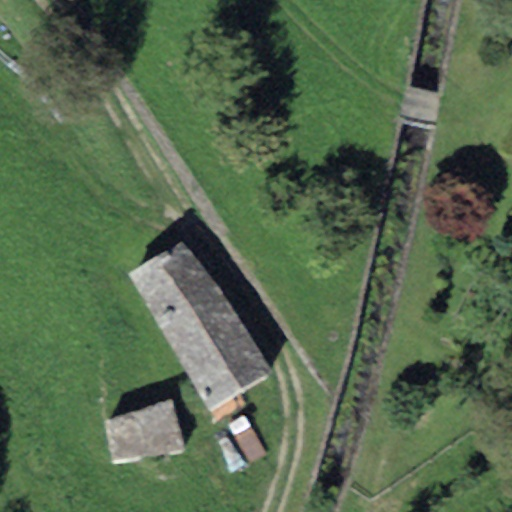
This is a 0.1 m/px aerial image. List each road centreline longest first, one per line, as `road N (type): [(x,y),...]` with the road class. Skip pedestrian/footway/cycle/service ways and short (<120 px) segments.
road 1 (track): [(276,511),(295,425),(280,352),(51,0)]
road 2 (track): [(292,0),(384,89),(443,109)]
